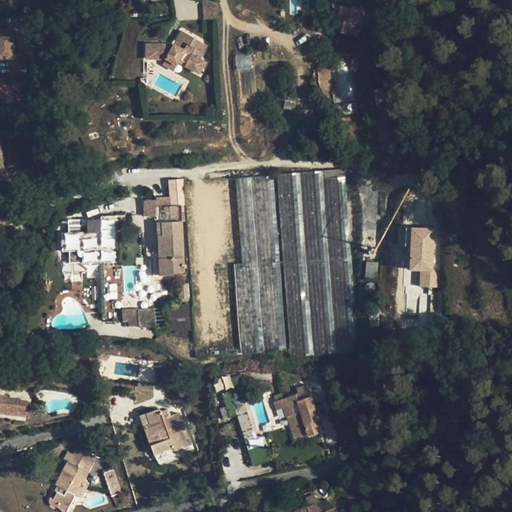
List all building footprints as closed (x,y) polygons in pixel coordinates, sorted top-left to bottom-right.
[(159,0),(139,0),(141,10),(161,7),(159,0)] [(217,4),(207,0),(203,0),(204,20),(217,19),(217,4)] [(332,0),(332,2),(352,7),(349,17),(359,19),(361,8),(363,0),(332,0)] [(368,10),(361,8),(359,19),(365,21),(368,10)] [(207,45),(182,31),(178,38),(183,41),(187,44),(183,50),(179,47),(174,44),(147,44),(146,58),(166,58),(177,65),(179,61),(200,73),(206,63),(199,59),(207,45)] [(13,33),(0,33),(0,59),(9,58),(14,58),(13,33)] [(183,41),(178,38),(174,44),(179,47),(183,41)] [(14,58),(9,58),(10,76),(16,76),(19,76),(25,75),(24,58),(14,58)] [(177,65),(166,58),(163,64),(174,70),(177,65)] [(380,142),(397,140),(396,128),(395,111),(394,102),(406,101),(403,84),(402,75),(393,77),(395,86),(388,87),(389,88),(376,91),(380,142)] [(10,76),(0,77),(0,81),(0,80),(0,97),(3,97),(2,95),(20,94),(20,83),(16,83),(16,76),(10,76)] [(341,96),(332,97),(335,116),(344,115),(341,96)] [(36,104),(25,103),(24,117),(34,117),(36,104)] [(405,111),(395,111),(396,128),(407,127),(405,111)] [(345,169),(277,174),(291,357),(358,352),(345,169)] [(280,262),(273,174),(229,178),(183,181),(190,271),(193,326),(196,357),(242,354),(287,350),(280,262)] [(400,307),(437,308),(439,270),(435,270),(437,239),(433,239),(434,214),(431,214),(432,188),(405,188),(400,307)] [(170,197),(156,198),(156,200),(157,216),(157,222),(171,222),(171,206),(170,203),(170,197)] [(156,200),(144,199),(144,216),(157,216),(156,200)] [(174,206),(171,206),(171,222),(157,222),(158,235),(159,252),(152,252),(152,260),(154,259),(154,262),(152,262),(152,264),(154,264),(155,272),(153,272),(153,276),(160,275),(174,275),(174,272),(184,272),(182,221),(184,221),(183,205),(174,206)] [(103,216),(103,221),(89,221),(89,220),(70,220),(70,232),(64,232),(64,252),(72,252),(72,263),(87,263),(87,276),(104,276),(104,287),(104,298),(105,320),(120,320),(120,262),(118,262),(117,216),(103,216)] [(377,263),(367,262),(365,280),(376,281),(377,263)] [(87,263),(72,263),(72,276),(87,276),(87,263)] [(188,283),(179,284),(180,296),(176,297),(176,299),(180,299),(180,298),(181,298),(189,298),(188,283)] [(104,298),(104,287),(95,287),(95,298),(104,298)] [(189,304),(168,306),(170,331),(191,330),(189,304)] [(131,328),(156,327),(155,310),(123,311),(124,322),(130,322),(131,328)] [(233,412),(250,470),(272,464),(263,436),(255,438),(246,409),(244,409),(236,382),(217,388),(224,415),(233,412)] [(40,390),(33,394),(39,403),(45,400),(40,390)] [(319,420),(311,396),(298,400),(296,394),(285,398),(274,401),(277,409),(283,407),(285,412),(286,416),(287,416),(295,440),(319,432),(317,423),(316,420),(319,420)] [(0,413),(26,416),(28,402),(7,399),(7,397),(0,395),(0,413)] [(171,416),(163,418),(161,412),(161,411),(159,409),(158,409),(157,410),(140,416),(144,426),(154,454),(173,448),(182,445),(183,447),(192,444),(184,422),(182,422),(179,413),(171,416)] [(168,409),(161,412),(163,418),(171,416),(168,409)] [(63,459),(68,461),(80,467),(83,460),(92,465),(96,457),(78,446),(73,454),(68,451),(63,459)] [(53,498),(50,497),(50,499),(50,501),(50,502),(51,503),(52,504),(53,505),(54,506),(55,506),(57,505),(58,505),(59,505),(59,504),(60,504),(61,504),(68,508),(69,506),(74,498),(74,497),(75,496),(75,495),(74,494),(80,497),(81,497),(89,482),(84,480),(89,472),(92,465),(83,460),(80,467),(68,461),(56,484),(58,485),(55,491),(56,491),(53,498)] [(112,469),(103,473),(111,497),(122,493),(112,469)] [(72,511),(80,497),(74,494),(75,495),(75,496),(74,497),(74,498),(69,506),(68,508),(68,509),(68,510),(71,511),(72,511)] [(322,511),(318,501),(306,506),(308,511),(322,511)]
